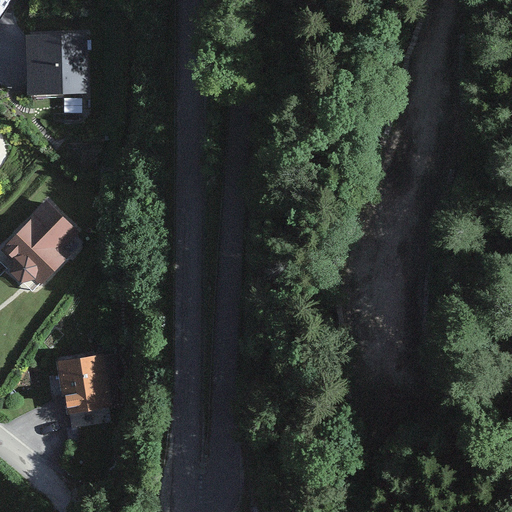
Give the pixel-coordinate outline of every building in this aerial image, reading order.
[(88,37),(42,38),(43,61),(43,68),(49,68),(50,94),(90,93),(88,37)] [(43,61),(42,38),(32,39),(34,94),(50,94),(49,68),(43,68),(43,61)] [(79,235),(52,207),(7,252),(18,263),(18,276),(27,285),(40,285),(47,292),(74,264),(62,252),(79,235)] [(27,285),(40,298),(47,292),(40,285),(27,285)] [(97,356),(57,362),(65,412),(73,411),(75,428),(107,423),(97,356)] [(73,411),(65,412),(68,429),(75,428),(73,411)]
